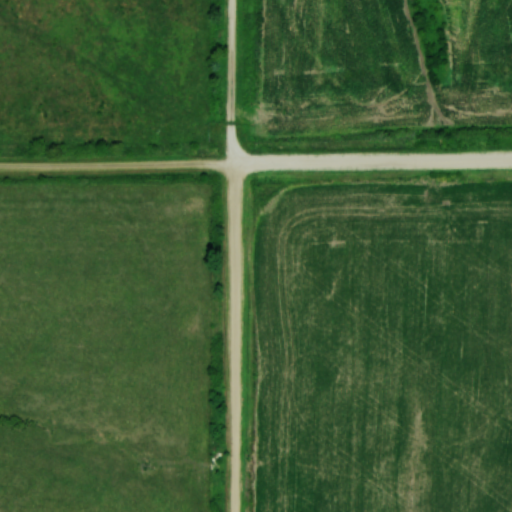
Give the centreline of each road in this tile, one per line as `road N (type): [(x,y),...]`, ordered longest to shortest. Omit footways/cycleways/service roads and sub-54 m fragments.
road 1 (residential): [(0,166),(511,158)]
road 2 (residential): [(236,511),(236,164)]
road 3 (residential): [(236,164),(237,0)]
